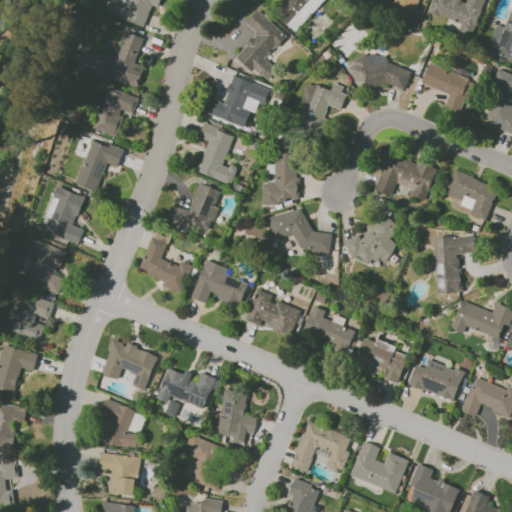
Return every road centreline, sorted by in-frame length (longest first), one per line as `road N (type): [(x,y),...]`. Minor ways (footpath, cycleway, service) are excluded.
road 1 (residential): [(210,0),(190,28),(155,168),(75,370),(64,453),(71,511)]
road 2 (residential): [(511,467),(101,295)]
road 3 (residential): [(511,170),(386,119),(366,138),(348,199)]
road 4 (residential): [(301,378),(254,511)]
